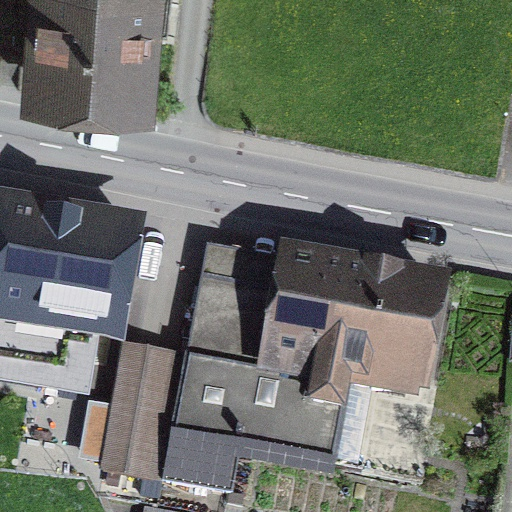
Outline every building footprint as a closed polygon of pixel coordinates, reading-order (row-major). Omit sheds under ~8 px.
[(47,0),(40,90),(135,98),(143,0),(47,0)] [(129,236),(8,214),(8,217),(0,215),(0,348),(23,352),(30,316),(113,330),(129,236)] [(289,263),(283,294),(272,356),(316,365),(421,384),(439,291),(289,263)] [(312,384),(316,365),(272,356),(283,294),(204,280),(184,389),(166,482),(230,493),(238,448),(332,465),(345,390),(312,384)] [(166,482),(184,389),(120,377),(103,471),(107,471),(104,490),(141,497),(144,478),(160,481),(166,482)]
